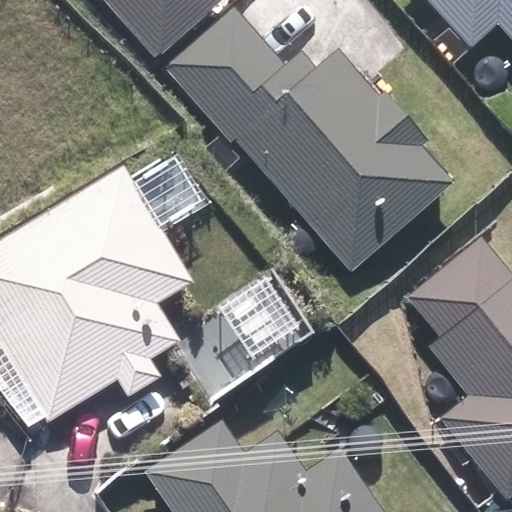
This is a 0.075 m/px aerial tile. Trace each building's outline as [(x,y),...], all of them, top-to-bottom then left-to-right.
[(101,0),(156,62),(218,0),(101,0)] [(511,0),(421,0),(468,51),(492,29),(511,50),(511,0)] [(422,146),(426,142),(336,43),(316,62),(299,44),(280,61),(231,8),(163,69),(352,277),(456,183),(422,146)] [(125,408),(164,386),(153,365),(184,348),(159,304),(194,284),(130,170),(0,242),(0,348),(46,430),(115,391),(125,408)] [(511,271),(477,228),(396,294),(434,342),(425,349),(466,399),(437,422),(507,509),(511,505),(511,271)] [(245,456),(223,424),(146,477),(169,511),(379,511),(340,454),(302,480),(273,437),(245,456)]
